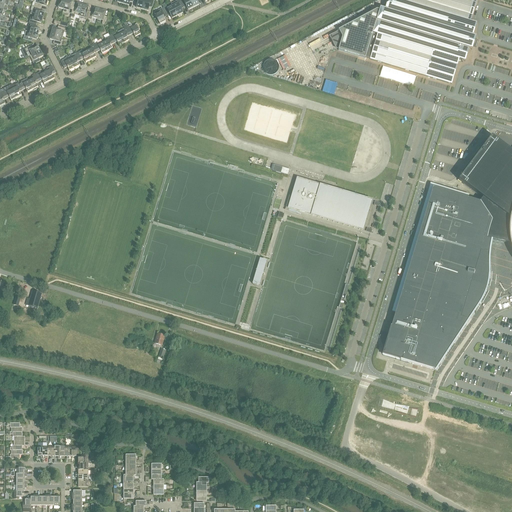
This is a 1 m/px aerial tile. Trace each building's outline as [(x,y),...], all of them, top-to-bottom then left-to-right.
[(33,0),(32,6),(41,8),(42,5),(46,7),(48,1),(43,0),(33,0)] [(64,10),(66,1),(64,0),(60,0),(58,8),(64,10)] [(137,8),(142,10),(144,0),(135,0),(135,2),(138,3),(137,8)] [(144,0),(142,10),(148,11),(149,6),(152,7),(154,0),(144,0)] [(171,4),(177,16),(183,13),(180,8),(183,7),(179,0),(171,4)] [(188,10),(194,8),(189,0),(185,0),(184,1),(183,0),(179,0),(183,7),(186,6),(188,10)] [(370,59),(448,83),(456,59),(462,61),(463,58),(465,50),(466,48),(469,49),(470,46),(471,46),(472,46),(472,45),(473,45),(473,44),(474,44),(474,43),(474,42),(474,41),(473,41),(473,40),(472,40),(473,36),(470,35),(470,33),(473,25),(473,23),(467,21),(473,0),(395,0),(386,5),(385,10),(380,8),(379,11),(377,10),(339,31),(342,37),(334,42),(339,49),(338,50),(365,59),(366,57),(370,59)] [(73,7),(71,6),(72,2),(66,1),(64,10),(63,12),(71,14),(73,7)] [(76,8),(74,7),(73,7),(71,14),(80,17),(83,5),(78,4),(76,8)] [(177,16),(171,4),(172,7),(167,9),(166,7),(163,9),(167,15),(170,14),(172,19),(177,16)] [(88,19),(90,12),(87,11),(89,7),(83,5),(80,17),(85,18),(85,20),(88,21),(88,19)] [(40,11),(41,8),(32,6),(31,9),(35,10),(34,15),(43,18),(44,12),(40,11)] [(90,12),(88,19),(91,20),(92,18),(97,19),(100,10),(94,9),(93,13),(90,12)] [(162,9),(154,13),(158,20),(156,21),(158,25),(160,24),(160,25),(166,22),(163,17),(166,16),(162,9)] [(100,10),(97,19),(103,21),(102,24),(105,25),(107,17),(104,16),(105,12),(100,10)] [(36,25),(37,22),(41,23),(43,18),(34,15),(32,21),(30,20),(29,23),(36,25)] [(31,27),(29,32),(38,35),(40,29),(35,28),(36,25),(29,23),(28,26),(31,27)] [(131,25),(126,28),(130,36),(133,34),(135,38),(140,35),(138,30),(140,30),(138,26),(133,28),(131,25)] [(58,27),(57,30),(53,28),(51,34),(63,37),(64,33),(66,33),(67,29),(58,27)] [(118,32),(120,35),(124,43),(129,41),(127,37),(130,36),(126,28),(118,32)] [(38,35),(29,32),(26,31),(23,40),(31,42),(32,39),(36,40),(38,35)] [(63,37),(51,34),(50,39),(54,41),(53,44),(60,46),(63,37)] [(119,46),(124,43),(120,35),(116,36),(115,34),(110,36),(114,44),(117,42),(119,46)] [(111,46),(114,44),(110,36),(105,39),(106,42),(103,43),(107,52),(113,49),(111,46)] [(107,52),(103,43),(102,42),(97,44),(97,43),(93,45),(97,52),(100,51),(102,55),(107,52)] [(34,48),(32,46),(32,45),(25,49),(22,51),(26,58),(30,56),(30,57),(40,51),(38,46),(34,48)] [(94,54),(97,53),(97,52),(93,45),(90,46),(92,49),(87,52),(91,60),(96,58),(94,54)] [(40,51),(30,57),(34,65),(40,61),(39,58),(43,56),(40,51)] [(86,63),(91,60),(87,52),(83,53),(82,51),(77,53),(81,61),(84,59),(86,63)] [(78,62),(81,61),(77,53),(71,56),(70,55),(69,56),(69,57),(75,69),(80,66),(78,62)] [(69,71),(75,69),(69,57),(68,58),(67,57),(66,58),(66,59),(60,62),(64,69),(67,68),(69,71)] [(48,72),(45,73),(49,82),(55,79),(53,75),(56,74),(52,66),(47,69),(48,72)] [(39,82),(42,81),(44,84),(49,82),(45,73),(42,75),(40,72),(35,75),(39,82)] [(33,77),(28,80),(33,90),(34,91),(37,89),(37,88),(38,87),(36,84),(39,82),(35,75),(32,76),(33,77)] [(27,79),(19,83),(23,91),(26,89),(28,93),(33,90),(28,80),(27,79)] [(20,92),(23,91),(19,83),(15,85),(13,84),(10,86),(12,90),(16,99),(22,96),(20,92)] [(16,99),(12,90),(10,86),(2,90),(6,99),(9,98),(11,101),(16,99)] [(462,176),(459,181),(467,187),(471,182),(470,181),(481,165),(480,165),(482,162),(483,163),(495,147),(496,148),(500,143),(491,137),(488,142),(486,141),(461,175),(462,176)] [(471,182),(467,187),(483,199),(480,202),(492,221),(491,224),(490,227),(489,230),(488,233),(487,236),(487,239),(491,240),(501,242),(511,244),(511,246),(511,248),(511,152),(500,143),(496,148),(495,147),(483,163),(482,162),(480,165),(481,165),(470,181),(471,182)] [(354,227),(359,229),(359,230),(359,229),(362,230),(370,202),(371,202),(371,201),(368,200),(367,200),(363,199),(363,198),(362,198),(362,199),(357,197),(358,197),(357,197),(352,196),(352,195),(352,196),(347,194),(342,193),(342,192),(342,193),(337,191),(337,190),(336,191),(332,190),(332,189),(331,189),(331,190),(326,188),(327,187),(326,187),(326,188),(321,187),(321,186),(321,187),(298,180),(289,208),(307,213),(312,215),(312,216),(313,215),(318,217),(317,217),(318,217),(323,218),(323,219),(323,218),(328,220),(333,221),(333,222),(333,221),(338,223),(339,223),(343,224),(343,225),(344,225),(344,224),(349,226),(348,226),(349,227),(349,226),(354,227),(354,228),(354,227)] [(390,333),(383,355),(401,360),(409,363),(411,363),(435,370),(435,371),(436,371),(472,316),(467,313),(476,284),(481,267),(482,263),(488,263),(489,253),(490,252),(489,252),(490,247),(491,246),(490,246),(491,241),(491,240),(487,239),(487,236),(488,233),(489,230),(490,227),(491,224),(492,221),(480,202),(468,199),(433,188),(396,313),(391,327),(390,333)] [(260,259),(252,284),(257,286),(261,275),(264,276),(265,272),(262,271),(265,260),(260,259)] [(28,299),(26,305),(37,309),(41,294),(33,292),(30,299),(28,299)] [(13,305),(18,306),(22,295),(17,293),(13,305)] [(157,334),(154,344),(162,346),(165,336),(157,334)] [(369,393),(353,447),(468,508),(480,511),(511,511),(511,454),(444,434),(439,432),(434,428),(430,424),(426,419),(424,413),(423,409),(369,393)] [(10,432),(10,433),(22,433),(22,429),(19,429),(19,428),(20,428),(20,423),(8,423),(8,426),(12,426),(12,432),(10,432)] [(22,433),(10,433),(10,435),(14,435),(14,442),(25,442),(25,438),(21,438),(21,437),(22,437),(22,433)] [(10,448),(10,450),(22,450),(22,446),(21,446),(21,445),(25,445),(25,442),(14,442),(14,448),(10,448)] [(22,454),(22,450),(10,450),(10,451),(11,451),(11,457),(8,457),(8,460),(20,460),(20,455),(19,455),(19,454),(22,454)] [(82,458),(78,458),(78,463),(88,463),(88,456),(91,456),(91,453),(84,453),(84,456),(82,456),(82,458)] [(124,475),(124,476),(129,476),(129,479),(134,479),(134,476),(136,476),(136,471),(126,471),(126,475),(124,475)] [(129,476),(124,476),(124,484),(134,484),(137,484),(137,482),(134,482),(134,479),(129,479),(129,476)] [(209,483),(209,478),(198,478),(198,483),(196,483),(202,483),(202,486),(207,486),(207,483),(209,483)] [(202,483),(196,483),(196,491),(207,491),(207,486),(202,486),(202,483)] [(24,491),(16,491),(14,491),(14,500),(19,500),(19,497),(21,497),(21,495),(24,495),(24,491)] [(26,500),(25,500),(25,504),(23,504),(23,509),(26,509),(26,511),(31,511),(31,509),(31,497),(31,499),(28,498),(28,501),(26,501),(26,500)]
